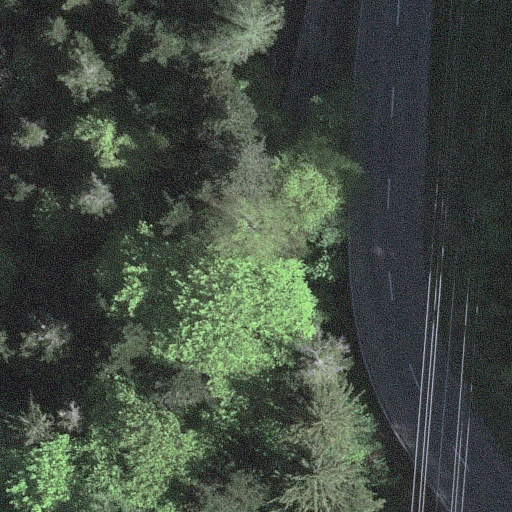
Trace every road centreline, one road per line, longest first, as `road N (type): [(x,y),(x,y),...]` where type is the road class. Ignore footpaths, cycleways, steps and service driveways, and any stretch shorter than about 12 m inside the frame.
road 1 (tertiary): [(399,0),(385,195),(392,315),(428,407),(497,511)]
road 2 (track): [(279,511),(263,479),(262,365),(285,162),(319,81),(336,0)]
